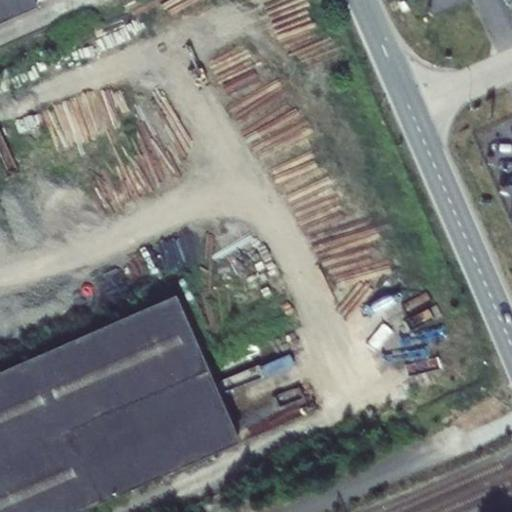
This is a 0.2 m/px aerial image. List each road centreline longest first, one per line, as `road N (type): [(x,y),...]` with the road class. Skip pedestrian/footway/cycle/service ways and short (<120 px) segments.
road 1 (secondary): [(417,115),(511,342)]
road 2 (secondary): [(366,0),(417,115)]
